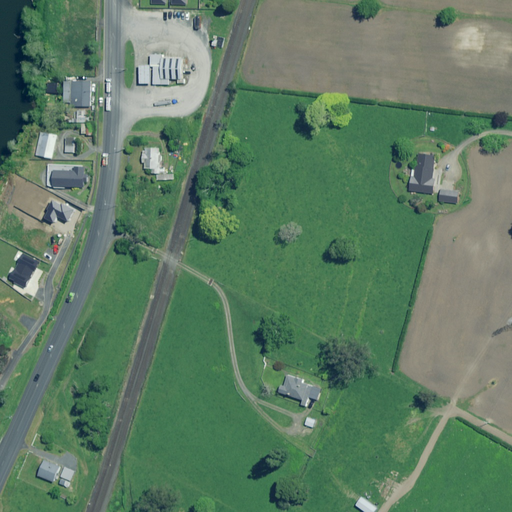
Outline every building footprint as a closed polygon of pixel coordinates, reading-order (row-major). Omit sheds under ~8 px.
[(190,61),(162,61),(162,70),(149,70),(149,87),(189,88),(190,61)] [(91,107),(92,82),(66,81),(66,103),(73,103),(73,106),(91,107)] [(93,135),(94,124),(83,124),(82,135),(93,135)] [(58,136),(42,132),(37,155),(53,159),(58,136)] [(65,138),(65,149),(70,149),(70,153),(74,153),(79,153),(79,138),(74,138),(65,138)] [(159,162),(160,149),(144,148),(143,163),(146,163),(146,169),(153,169),(153,173),(160,174),(160,162),(159,162)] [(442,170),(435,170),(436,155),(418,154),(417,171),(411,171),(410,191),(432,193),(440,193),(440,202),(458,203),(460,186),(441,185),(442,170)] [(60,165),(51,165),(50,179),(55,180),(55,187),(84,188),(84,182),(88,182),(88,175),(84,175),(84,168),(75,168),(76,166),(60,165)] [(286,383),(284,383),(280,392),(303,400),(301,405),(307,407),(310,397),(317,400),(321,389),(303,383),(304,380),(299,379),(298,380),(289,377),(286,383)] [(316,420),(309,418),(306,425),(313,427),(316,420)] [(61,466),(46,460),(40,476),(54,482),(61,466)] [(74,470),(68,468),(64,478),(69,480),(74,470)] [(375,511),(378,508),(363,498),(357,506),(366,511),(375,511)]
